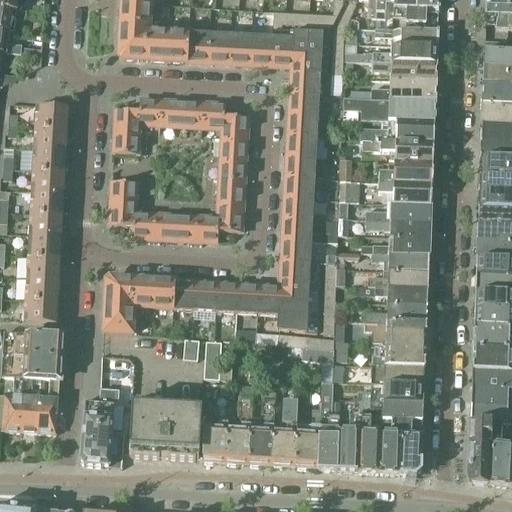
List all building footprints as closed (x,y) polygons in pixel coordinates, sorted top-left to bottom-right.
[(0,0),(0,11),(21,14),(22,0),(0,0)] [(376,23),(376,0),(357,0),(357,4),(358,4),(367,5),(367,22),(376,23)] [(376,0),(376,23),(384,23),(385,5),(393,6),(393,0),(376,0)] [(393,0),(393,6),(392,21),(405,22),(405,26),(415,26),(415,0),(393,0)] [(415,0),(415,26),(425,27),(426,13),(438,13),(438,0),(415,0)] [(506,33),(507,0),(485,0),(485,20),(485,28),(496,28),(495,33),(506,33)] [(337,18),(342,8),(342,4),(334,4),(332,4),(332,18),(337,18)] [(353,15),(357,4),(353,5),(347,5),(347,7),(345,11),(353,15)] [(150,32),(151,8),(121,6),(120,30),(144,31),(150,32)] [(21,14),(0,11),(0,32),(13,34),(15,22),(25,23),(25,21),(43,22),(43,14),(33,14),(21,14)] [(349,23),(353,15),(345,11),(341,20),(349,24),(349,23)] [(281,28),(273,15),(272,33),(281,34),(281,28)] [(286,28),(286,16),(273,15),(281,28),(286,28)] [(295,29),(295,16),(286,16),(286,28),(295,29)] [(304,29),(304,17),(295,16),(295,29),(304,29)] [(313,30),(313,17),(304,17),(304,29),(308,29),(313,30)] [(322,30),(323,17),(313,17),(313,30),(322,30)] [(331,31),(332,18),(323,17),(322,30),(331,31)] [(348,25),(349,24),(341,20),(338,26),(346,31),(348,26),(348,25)] [(344,37),(346,31),(338,26),(334,33),(332,37),(344,37)] [(307,55),(308,35),(308,32),(308,29),(304,29),(295,29),(295,31),(294,35),(286,34),(284,34),(281,34),(272,33),(271,40),(269,71),(279,71),(281,72),(283,72),(290,72),(307,55)] [(326,77),(329,37),(321,36),(321,35),(322,33),(322,30),(313,30),(308,29),(308,32),(308,35),(307,55),(290,72),(290,75),(320,77),(326,77)] [(142,63),(144,31),(120,30),(119,48),(118,55),(118,57),(119,58),(119,59),(120,60),(121,61),(122,61),(122,62),(123,62),(124,62),(142,63)] [(165,65),(167,32),(150,32),(144,31),(142,63),(165,65)] [(228,68),(230,38),(230,32),(210,31),(210,37),(208,67),(228,68)] [(0,54),(6,55),(9,35),(13,36),(13,34),(0,32),(0,54)] [(189,66),(190,36),(190,34),(167,32),(165,65),(189,66)] [(356,48),(358,32),(348,32),(343,42),(343,45),(343,48),(345,48),(356,48)] [(392,49),(436,52),(437,36),(374,33),(374,41),(392,42),(392,49)] [(208,67),(210,37),(190,36),(189,66),(208,67)] [(343,42),(344,37),(332,37),(332,45),(343,45),(343,42)] [(249,70),(251,39),(230,38),(228,68),(249,70)] [(269,71),(271,40),(251,39),(249,70),(269,71)] [(343,48),(343,45),(332,45),(331,53),(343,54),(343,48)] [(484,45),(484,53),(502,53),(503,45),(484,45)] [(345,48),(344,57),(356,58),(357,48),(356,48),(345,48)] [(436,52),(392,49),(390,49),(389,57),(363,56),(363,58),(356,58),(344,57),(344,66),(352,66),(372,67),(436,69),(436,52)] [(40,60),(40,56),(41,53),(26,51),(25,59),(34,60),(40,60)] [(343,62),(343,54),(331,53),(331,61),(343,62)] [(511,53),(502,53),(484,53),(483,70),(511,70),(511,53)] [(342,66),(343,62),(331,61),(331,70),(342,70),(342,66)] [(352,78),(352,66),(344,66),(342,66),(342,70),(342,77),(352,78)] [(436,69),(372,67),(372,76),(389,77),(389,84),(435,86),(436,69)] [(342,77),(342,70),(331,70),(330,78),(332,78),(342,79),(342,77)] [(511,70),(483,70),(482,87),(511,87),(511,70)] [(326,97),(326,77),(320,77),(290,75),(289,96),(319,97),(326,97)] [(0,76),(0,88),(2,90),(24,80),(0,76)] [(332,78),(331,98),(340,99),(342,79),(332,78)] [(434,106),(435,86),(389,84),(388,93),(353,91),(352,102),(434,106)] [(511,87),(482,87),(482,107),(511,108),(511,87)] [(318,118),(319,97),(289,96),(288,117),(318,118)] [(139,103),(138,115),(137,128),(139,128),(159,129),(161,100),(154,100),(154,104),(139,103)] [(161,100),(159,129),(180,131),(182,105),(167,104),(167,101),(161,100)] [(342,110),(342,121),(342,123),(387,125),(433,126),(434,106),(352,102),(342,101),(342,110)] [(196,106),(182,105),(180,131),(201,132),(203,103),(196,102),(196,106)] [(209,103),(203,103),(201,132),(221,133),(223,133),(223,119),(224,107),(209,107),(209,103)] [(511,108),(482,107),(481,127),(511,128),(511,108)] [(33,131),(73,133),(74,127),(67,120),(68,111),(35,109),(33,131)] [(110,129),(109,135),(139,137),(139,128),(137,128),(138,115),(114,113),(113,129),(110,129)] [(317,139),(318,118),(288,117),(286,138),(317,139)] [(8,118),(7,130),(17,130),(18,119),(8,118)] [(221,133),(221,141),(250,143),(250,136),(246,136),(247,121),(223,119),(223,133),(221,133)] [(433,126),(387,125),(387,132),(359,131),(359,145),(361,145),(432,147),(433,126)] [(511,128),(481,127),(480,143),(511,145),(511,128)] [(17,130),(7,130),(7,141),(16,142),(17,130)] [(73,133),(33,131),(32,152),(65,154),(66,145),(73,139),(73,133)] [(139,137),(109,135),(109,142),(113,142),(112,157),(137,158),(139,137)] [(316,160),(317,139),(286,138),(285,159),(316,160)] [(250,143),(221,141),(219,165),(248,167),(248,163),(245,163),(246,149),(249,149),(250,143)] [(511,145),(480,143),(479,160),(511,161),(511,145)] [(432,147),(361,145),(361,154),(388,156),(388,166),(432,168),(432,147)] [(32,152),(31,174),(71,176),(72,170),(65,163),(65,154),(32,152)] [(314,181),(316,160),(285,159),(284,179),(314,181)] [(511,161),(479,160),(479,177),(511,178),(511,161)] [(3,173),(12,173),(12,162),(3,161),(3,173)] [(348,180),(349,164),(340,164),(339,180),(348,180)] [(248,167),(219,165),(218,187),(243,189),(245,170),(248,170),(248,167)] [(378,176),(378,187),(431,189),(432,168),(388,166),(388,176),(378,176)] [(12,173),(3,173),(2,184),(11,185),(12,173)] [(71,176),(31,174),(30,196),(63,198),(64,188),(71,182),(71,176)] [(511,178),(479,177),(478,194),(511,195),(511,178)] [(313,202),(314,181),(284,179),(283,200),(313,202)] [(106,200),(106,207),(135,208),(136,186),(110,185),(110,200),(106,200)] [(339,207),(350,207),(351,186),(339,185),(339,207)] [(218,187),(217,214),(246,215),(246,208),(242,208),(243,189),(218,187)] [(431,189),(378,187),(378,196),(387,197),(386,208),(390,208),(430,210),(431,189)] [(511,195),(478,194),(477,211),(511,212),(511,195)] [(30,196),(29,217),(69,220),(69,213),(63,206),(63,198),(30,196)] [(312,223),(313,202),(283,200),(282,221),(312,223)] [(135,208),(106,207),(105,213),(109,214),(108,229),(132,230),(132,216),(134,216),(135,208)] [(350,207),(339,207),(338,224),(347,224),(347,208),(350,208),(350,207)] [(430,210),(390,208),(390,216),(365,215),(365,224),(429,227),(430,210)] [(511,212),(477,211),(477,227),(511,228),(511,212)] [(246,215),(217,214),(216,221),(218,221),(217,235),(241,236),(242,223),(245,223),(246,215)] [(7,216),(0,215),(0,227),(6,228),(6,226),(13,226),(14,216),(7,216)] [(132,216),(132,230),(131,242),(146,243),(146,246),(152,247),(154,217),(134,216),(132,216)] [(69,220),(29,217),(28,239),(61,241),(61,232),(69,225),(69,220)] [(154,217),(152,247),(159,247),(159,243),(174,244),(175,218),(154,217)] [(196,219),(175,218),(174,244),(188,245),(188,249),(194,249),(196,219)] [(196,219),(194,249),(201,249),(201,246),(216,247),(217,235),(218,221),(216,221),(196,219)] [(311,244),(312,223),(282,221),(281,242),(311,244)] [(347,224),(338,224),(337,237),(337,240),(346,240),(347,224)] [(429,227),(365,224),(364,234),(389,235),(389,241),(428,242),(429,227)] [(323,234),(336,234),(336,226),(324,225),(323,234)] [(511,228),(477,227),(476,244),(511,244),(511,228)] [(28,239),(26,260),(66,263),(67,256),(60,249),(61,241),(28,239)] [(428,242),(389,241),(388,249),(371,249),(372,249),(360,249),(360,257),(371,257),(428,259),(428,242)] [(310,265),(311,244),(281,242),(279,263),(310,265)] [(475,260),(511,262),(511,244),(476,244),(475,260)] [(336,268),(336,266),(336,263),(336,259),(334,259),(334,256),(325,255),(325,267),(336,268)] [(359,256),(349,256),(336,256),(336,259),(336,263),(345,264),(358,264),(359,256)] [(428,259),(371,257),(370,267),(388,267),(387,275),(427,276),(428,259)] [(66,263),(26,260),(25,282),(58,284),(59,275),(66,269),(66,263)] [(511,262),(475,260),(475,277),(511,278),(511,262)] [(319,276),(319,267),(319,265),(310,265),(279,263),(279,273),(279,278),(278,281),(278,283),(318,285),(319,281),(319,276)] [(336,266),(336,268),(336,273),(344,273),(345,264),(336,263),(336,266)] [(336,273),(336,268),(325,267),(324,275),(336,275),(336,273)] [(344,273),(336,273),(336,275),(335,283),(335,290),(344,290),(344,273)] [(335,283),(336,275),(324,275),(324,283),(335,283)] [(427,276),(387,275),(381,275),(381,282),(374,282),(374,283),(365,283),(365,290),(426,293),(427,276)] [(511,278),(475,277),(474,294),(511,295),(511,278)] [(134,310),(136,282),(111,280),(110,280),(110,281),(109,281),(108,282),(107,283),(107,284),(106,285),(106,286),(106,288),(105,308),(134,310)] [(58,284),(25,282),(24,304),(64,306),(64,299),(58,292),(58,284)] [(154,315),(156,283),(136,282),(134,310),(134,313),(154,315)] [(174,313),(176,284),(156,283),(154,315),(174,316),(174,313)] [(316,337),(318,285),(278,283),(278,290),(276,319),(278,320),(277,334),(278,334),(316,337)] [(335,290),(335,283),(324,283),(324,291),(335,291),(335,290)] [(195,315),(197,285),(176,284),(174,313),(195,315)] [(216,316),(217,286),(197,285),(195,315),(216,316)] [(236,317),(238,288),(217,286),(216,316),(236,317)] [(257,318),(259,289),(238,288),(236,317),(257,318)] [(276,319),(278,290),(259,289),(257,318),(276,319)] [(426,293),(365,290),(360,290),(360,299),(386,300),(386,308),(426,309),(426,293)] [(335,299),(335,291),(324,291),(324,299),(335,299)] [(511,295),(474,294),(473,310),(511,311),(511,295)] [(334,306),(335,299),(324,299),(323,307),(334,307),(334,306)] [(64,306),(24,304),(23,326),(56,327),(57,318),(64,312),(64,306)] [(334,315),(334,307),(323,307),(323,315),(334,315)] [(132,338),(134,313),(134,310),(105,308),(103,336),(104,336),(132,338)] [(426,309),(386,308),(386,316),(363,315),(363,326),(372,326),(425,328),(426,309)] [(511,311),(473,310),(473,328),(511,329),(511,311)] [(334,323),(334,315),(323,315),(323,323),(334,323)] [(334,328),(334,326),(334,323),(323,323),(322,331),(334,331),(334,328)] [(424,349),(425,328),(372,326),(373,335),(381,336),(380,348),(424,349)] [(333,343),(333,346),(334,346),(343,346),(343,329),(334,328),(334,331),(333,339),(333,343)] [(511,329),(473,328),(472,350),(511,351),(511,329)] [(333,339),(334,331),(322,331),(322,339),(333,339)] [(233,346),(234,334),(213,332),(212,345),(233,346)] [(255,348),(255,347),(256,338),(256,335),(243,334),(234,334),(233,346),(255,348)] [(2,381),(13,381),(23,382),(39,383),(59,384),(62,339),(4,336),(2,381)] [(285,351),(286,338),(278,337),(278,340),(277,349),(277,350),(285,351)] [(277,349),(278,340),(256,338),(255,347),(277,349)] [(293,351),(294,339),(286,338),(285,351),(291,351),(293,351)] [(301,352),(302,340),(294,339),(293,351),(301,352)] [(308,353),(310,340),(302,340),(301,352),(302,352),(308,353)] [(316,354),(317,341),(310,340),(308,353),(316,354)] [(324,354),(325,342),(317,341),(316,354),(324,354)] [(333,346),(333,343),(325,342),(324,354),(332,355),(333,346)] [(221,354),(222,346),(206,345),(206,353),(221,354)] [(332,355),(332,367),(332,368),(347,369),(348,347),(343,346),(334,346),(334,355),(332,355)] [(424,349),(380,348),(379,361),(371,361),(371,370),(423,371),(424,349)] [(511,351),(472,350),(471,372),(511,373),(511,351)] [(301,361),(302,352),(301,352),(293,351),(291,351),(291,360),(301,361)] [(332,367),(332,355),(324,354),(316,354),(308,353),(302,352),(301,361),(301,364),(322,367),(332,367)] [(221,361),(221,354),(206,353),(205,360),(221,361)] [(221,369),(221,361),(205,360),(205,368),(221,369)] [(331,388),(331,386),(332,368),(332,367),(322,367),(321,388),(331,388)] [(220,376),(221,369),(205,368),(204,375),(220,376)] [(222,369),(221,383),(231,384),(232,370),(222,369)] [(333,386),(342,386),(343,369),(333,369),(333,386)] [(371,370),(370,387),(423,389),(423,371),(371,370)] [(511,373),(471,372),(470,390),(511,392),(511,383),(511,373)] [(220,384),(220,376),(204,375),(204,383),(207,383),(220,384)] [(0,434),(19,436),(23,382),(13,381),(12,398),(3,397),(2,399),(0,398),(0,434)] [(23,382),(19,436),(37,437),(40,401),(38,401),(38,400),(30,399),(31,387),(39,387),(39,383),(23,382)] [(56,438),(59,384),(39,383),(39,387),(40,388),(39,400),(38,400),(38,401),(40,401),(37,437),(56,438)] [(225,467),(227,427),(229,387),(222,387),(222,400),(215,399),(214,419),(217,422),(217,426),(205,425),(202,466),(204,466),(206,467),(213,468),(215,467),(225,467)] [(362,396),(361,404),(422,406),(423,389),(370,387),(370,396),(362,396)] [(330,420),(330,405),(330,403),(331,388),(321,388),(319,413),(318,440),(327,440),(328,431),(337,432),(337,420),(330,420)] [(227,427),(225,467),(227,467),(229,469),(236,469),(238,468),(248,469),(250,428),(251,389),(238,389),(237,421),(240,424),(240,427),(227,427)] [(511,401),(511,392),(470,390),(470,407),(511,409),(511,401)] [(250,428),(248,469),(250,469),(252,470),(258,471),(261,469),(271,470),(273,429),(275,391),(261,391),(259,423),(262,429),(250,428)] [(101,393),(100,405),(115,406),(118,407),(119,394),(101,393)] [(273,429),(271,470),(273,470),(275,472),(282,472),(284,471),(294,471),(296,428),(298,404),(283,403),(281,430),(273,429)] [(115,406),(100,405),(85,404),(80,464),(84,469),(103,471),(103,470),(121,471),(123,439),(113,438),(115,406)] [(422,406),(361,404),(358,404),(357,414),(370,414),(370,413),(381,414),(381,422),(391,423),(400,423),(411,423),(421,423),(422,406)] [(337,420),(338,405),(330,405),(330,420),(337,420)] [(511,418),(511,409),(470,407),(469,424),(491,425),(502,426),(509,426),(509,419),(511,418)] [(198,463),(201,413),(132,409),(129,459),(132,460),(132,461),(159,462),(159,461),(168,461),(168,463),(195,464),(195,463),(198,463)] [(316,473),(318,440),(319,413),(311,412),(310,423),(318,429),(296,428),(294,471),(297,472),(299,473),(306,473),(308,472),(316,473)] [(337,432),(335,476),(357,477),(359,421),(348,420),(348,432),(337,432)] [(370,421),(359,421),(357,477),(377,478),(379,436),(369,436),(370,421)] [(400,423),(391,423),(390,436),(400,437),(400,423)] [(410,437),(411,423),(400,423),(400,437),(410,437)] [(491,425),(469,424),(467,480),(471,485),(488,488),(491,425)] [(502,426),(491,425),(488,488),(510,490),(511,449),(501,447),(502,426)] [(318,440),(316,473),(316,474),(335,476),(337,432),(328,431),(327,440),(318,440)] [(390,436),(379,436),(377,478),(398,478),(400,437),(390,436)] [(419,475),(421,438),(410,437),(400,437),(398,478),(414,479),(419,475)]
